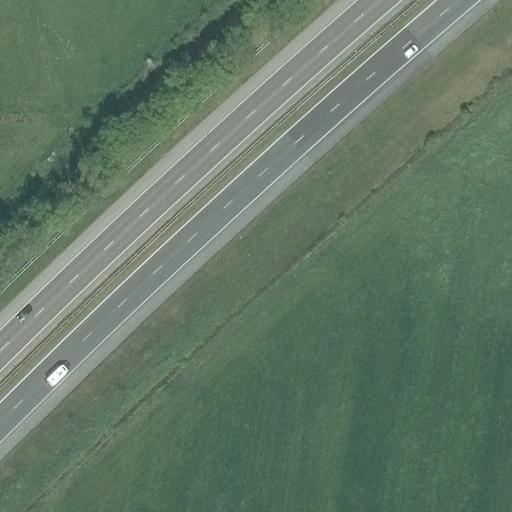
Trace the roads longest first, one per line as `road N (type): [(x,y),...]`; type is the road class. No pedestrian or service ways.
road 1 (motorway): [(0,424),(458,0)]
road 2 (motorway): [(382,0),(0,353)]
